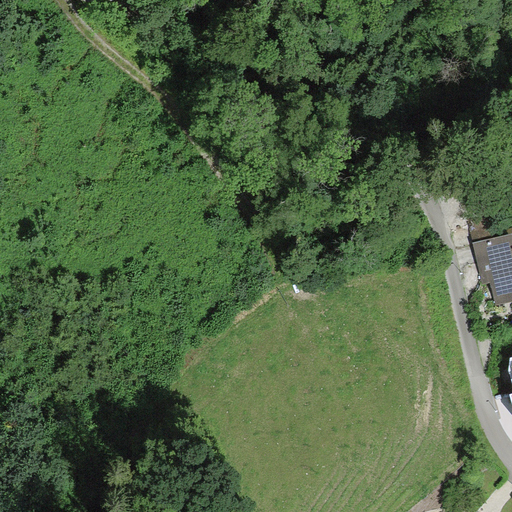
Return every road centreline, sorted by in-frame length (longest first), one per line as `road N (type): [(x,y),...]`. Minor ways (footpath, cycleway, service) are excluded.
road 1 (track): [(428,202),(385,146),(351,119),(274,73),(98,0)]
road 2 (track): [(69,0),(92,39),(171,100),(287,285)]
road 3 (residential): [(511,456),(478,402),(428,202)]
